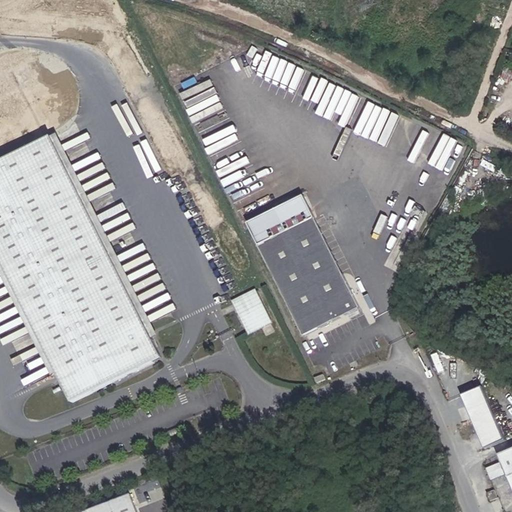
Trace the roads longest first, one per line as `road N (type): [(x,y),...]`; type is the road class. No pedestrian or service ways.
road 1 (unknown): [(239,349),(80,65),(45,43),(0,46)]
road 2 (track): [(164,0),(229,14),(511,145)]
road 3 (unknown): [(216,435),(207,414),(184,407),(38,471)]
road 4 (unknown): [(65,422),(239,349)]
